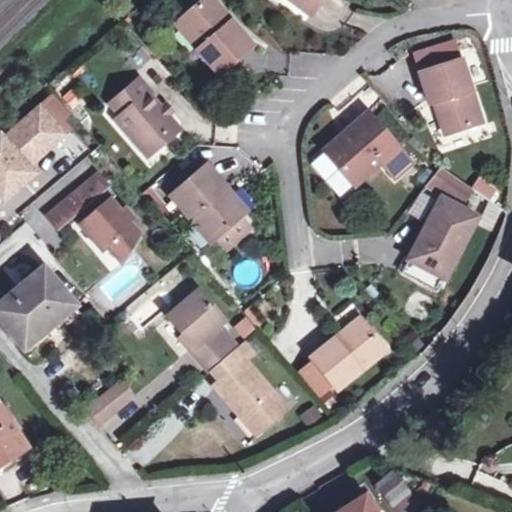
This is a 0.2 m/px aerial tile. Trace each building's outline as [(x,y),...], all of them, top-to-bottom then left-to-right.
[(223,77),(237,64),(253,50),(210,0),(182,26),(204,50),(200,55),(221,79),(223,77)] [(325,0),(289,0),(312,19),(325,0)] [(204,50),(182,26),(177,30),(200,55),(204,50)] [(464,63),(423,76),(433,107),(438,105),(449,137),(486,125),(464,63)] [(237,64),(223,77),(235,90),(250,77),(237,64)] [(146,159),(177,131),(150,99),(152,98),(140,84),(112,109),(122,122),(118,126),(146,159)] [(4,141),(0,145),(0,196),(8,205),(30,185),(25,179),(32,172),(67,140),(44,114),(9,146),(4,141)] [(371,119),(329,155),(358,189),(385,165),(398,181),(414,167),(371,119)] [(181,134),(177,131),(146,159),(149,162),(181,134)] [(244,222),(246,220),(225,197),(230,193),(209,170),(174,202),(215,248),(219,243),(230,254),(254,233),(244,222)] [(445,170),(431,188),(443,196),(446,192),(466,206),(476,191),(445,170)] [(32,172),(25,179),(30,185),(38,178),(32,172)] [(102,180),(52,222),(64,236),(87,216),(93,223),(84,231),(107,257),(111,253),(117,248),(133,258),(145,239),(134,227),(139,224),(130,214),(126,217),(116,205),(120,202),(102,180)] [(225,197),(246,220),(250,216),(230,193),(225,197)] [(179,223),(155,194),(147,200),(173,229),(179,223)] [(412,263),(449,282),(481,220),(444,200),(412,263)] [(117,248),(111,253),(125,270),(133,258),(117,248)] [(323,266),(350,264),(349,253),(322,255),(323,266)] [(449,282),(412,263),(405,276),(443,295),(449,282)] [(48,273),(0,313),(0,321),(28,355),(81,312),(48,273)] [(206,368),(235,343),(224,329),(230,324),(203,292),(172,319),(187,337),(196,348),(192,352),(206,368)] [(343,346),(367,326),(364,322),(339,342),(343,346)] [(343,346),(339,342),(314,362),(320,369),(336,388),(341,394),(391,354),(367,326),(343,346)] [(196,348),(187,337),(182,341),(192,352),(196,348)] [(242,350),(235,343),(206,368),(212,376),(217,372),(240,352),(242,350)] [(245,409),(267,435),(292,414),(249,362),(257,356),(248,345),(242,350),(240,352),(217,372),(226,382),(219,389),(240,414),(245,409)] [(336,388),(320,369),(308,380),(323,399),(336,388)] [(125,389),(92,416),(94,418),(104,430),(137,403),(125,389)] [(299,412),(306,426),(321,418),(315,405),(299,412)] [(261,440),(267,435),(245,409),(240,414),(261,440)] [(0,469),(30,448),(2,410),(0,410),(0,469)] [(140,463),(186,432),(175,417),(129,447),(140,463)] [(446,433),(435,418),(418,431),(429,446),(446,433)] [(396,477),(381,489),(395,508),(410,497),(396,477)] [(410,511),(418,507),(410,497),(395,508),(398,511),(410,511)] [(378,511),(369,498),(347,511),(378,511)]
